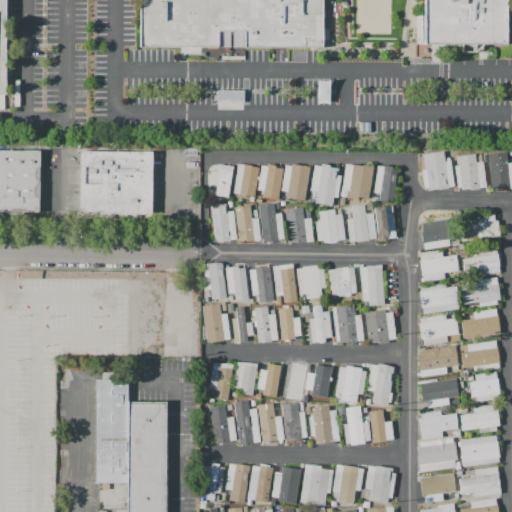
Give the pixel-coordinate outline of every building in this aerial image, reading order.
[(140,0),(140,47),(178,48),(191,48),(220,48),(220,32),(247,33),(246,48),(250,48),(318,48),(324,48),(324,0),(140,0)] [(426,0),(427,45),(434,45),(455,46),(509,46),(509,0),(426,0)] [(0,149),(41,150),(40,213),(24,213),(24,215),(0,214),(0,149)] [(423,154),(443,151),(445,161),(449,161),(453,187),(429,191),(428,188),(425,189),(422,170),(425,170),(423,154)] [(511,188),(492,191),(488,154),(505,151),(507,163),(511,163),(511,188)] [(77,153),(149,153),(148,216),(132,215),(132,218),(93,217),(93,215),(77,215),(77,153)] [(461,190),(461,187),(458,188),(455,167),(457,166),(456,156),(474,154),(475,163),(482,162),(486,186),(479,187),(479,189),(471,191),(471,188),(461,190)] [(315,203),(317,191),(310,190),(314,165),(320,166),(321,163),(330,165),(329,167),(338,168),(337,175),(340,175),(336,198),(333,197),(332,205),(315,203)] [(234,166),(229,197),(215,194),(216,187),(209,186),(213,165),(220,164),(234,166)] [(232,193),(237,164),(259,168),(254,197),(232,193)] [(262,190),(261,197),(277,199),(282,167),(260,164),(256,189),(262,190)] [(291,164),(310,167),(304,201),(286,198),(287,192),(280,191),(285,165),(291,166),(291,164)] [(372,166),(367,199),(359,197),(358,200),(348,198),(349,191),(341,190),(345,164),(352,165),(352,164),(362,165),(362,164),(372,166)] [(393,202),(378,199),(379,194),(373,193),(377,166),(383,167),(384,165),(390,166),(398,172),(393,202)] [(210,205),(226,203),(228,211),(233,211),(237,239),(214,242),(210,205)] [(259,205),(275,203),(276,209),(280,209),(281,217),(284,240),(264,242),(259,205)] [(350,242),(347,219),(352,219),(350,206),(364,204),(365,213),(372,213),(375,239),(350,242)] [(238,240),(234,207),(250,205),(252,218),(257,217),(260,239),(246,241),(246,239),(238,240)] [(374,207),(391,205),(395,238),(378,240),(374,207)] [(289,243),(285,209),(302,207),(304,219),(310,218),(313,240),(306,241),(289,243)] [(319,211),(335,209),(336,214),(341,213),(344,240),(323,243),(322,240),(316,241),(314,221),(320,220),(319,211)] [(497,220),(500,235),(462,241),(460,226),(469,225),(468,217),(494,213),(495,221),(497,220)] [(421,222),(454,217),(457,238),(448,239),(449,245),(425,249),(421,222)] [(497,247),(501,273),(476,277),(475,270),(464,272),(462,259),(474,258),(472,250),(497,247)] [(456,255),(459,270),(443,273),(444,278),(424,281),(423,276),(421,276),(418,262),(421,261),(420,256),(442,252),(443,258),(456,255)] [(226,298),(211,300),(210,290),(204,291),(201,264),(221,262),(226,298)] [(293,264),(297,302),(282,303),(282,295),(275,296),(272,266),(293,264)] [(302,267),(323,264),(326,288),(320,288),(321,296),(306,298),(306,294),(299,295),(296,269),(302,268),(302,267)] [(245,267),(249,298),(235,300),(235,293),(229,294),(225,267),(238,265),(238,268),(245,267)] [(383,305),(369,306),(369,300),(361,301),(359,267),(366,266),(381,265),(383,305)] [(269,267),(274,301),(259,303),(258,294),(251,295),(248,270),(269,267)] [(353,267),(355,295),(331,296),(329,269),(353,267)] [(497,278),(500,299),(496,300),(497,304),(479,307),(478,302),(464,304),(462,289),(472,288),(471,282),(497,278)] [(419,286),(445,282),(446,287),(455,286),(459,308),(423,314),(419,286)] [(201,306),(218,304),(220,314),(225,313),(226,321),(228,321),(230,340),(206,343),(201,306)] [(338,343),(338,340),(335,340),(331,307),(353,305),(355,316),(360,315),(363,340),(338,343)] [(234,343),(230,314),(235,314),(234,307),(243,306),(245,322),(250,321),(252,336),(247,336),(247,341),(234,343)] [(253,308),(266,306),(268,314),(274,313),(278,340),(258,343),(253,308)] [(282,343),(277,308),(291,306),(292,318),(299,317),(302,338),(295,339),(295,341),(282,343)] [(312,307),(321,306),(321,311),(327,310),(331,337),(325,338),(325,341),(311,343),(307,319),(314,318),(312,307)] [(364,312),(384,309),(385,313),(392,312),(395,340),(368,344),(364,312)] [(498,336),(477,339),(476,334),(463,336),(461,320),(471,318),(470,312),(494,309),(495,315),(496,315),(499,330),(497,331),(498,336)] [(456,318),(458,333),(445,336),(447,343),(425,346),(423,339),(420,339),(418,324),(420,323),(420,319),(444,315),(445,319),(456,318)] [(462,368),(459,353),(466,352),(465,345),(495,340),(499,366),(472,371),(471,366),(462,368)] [(416,350),(455,344),(458,365),(446,367),(447,372),(422,376),(421,370),(419,371),(416,350)] [(237,362),(257,364),(252,396),(239,394),(240,389),(233,388),(237,362)] [(285,398),(286,390),(281,389),(286,362),(306,363),(300,400),(285,398)] [(227,401),(214,399),(215,389),(209,388),(213,363),(232,364),(227,401)] [(370,364),(377,365),(378,363),(395,368),(394,373),(392,373),(387,405),(370,402),(372,391),(366,390),(370,364)] [(261,364),(280,367),(275,397),(262,395),(263,386),(257,385),(261,364)] [(308,367),(316,368),(316,365),(325,366),(325,367),(331,368),(327,392),(322,391),(320,403),(311,401),(312,397),(308,396),(309,389),(305,388),(308,367)] [(335,392),(339,367),(345,368),(346,366),(362,368),(361,371),(365,372),(362,394),(358,394),(356,402),(340,399),(341,393),(335,392)] [(496,371),(500,399),(476,403),(476,397),(471,398),(469,383),(476,382),(475,375),(496,371)] [(97,380),(128,380),(129,402),(167,403),(167,511),(129,511),(129,482),(97,483),(97,380)] [(456,397),(442,399),(443,406),(422,410),(421,402),(419,403),(418,395),(421,394),(420,389),(447,384),(448,389),(455,388),(456,397)] [(233,402),(247,400),(249,409),(255,408),(260,443),(238,445),(233,402)] [(261,441),(257,405),(273,403),(275,417),(281,416),(283,439),(261,441)] [(280,405),(297,403),(298,412),(304,411),(307,436),(301,437),(302,439),(285,441),(280,405)] [(209,407),(224,405),(225,418),(233,417),(236,440),(214,443),(209,407)] [(315,444),(314,436),(309,437),(307,417),(311,416),(310,408),(328,405),(329,410),(336,409),(340,441),(315,444)] [(461,430),(460,415),(474,413),(473,407),(491,405),(492,411),(497,411),(499,425),(496,426),(496,431),(477,434),(476,428),(461,430)] [(345,408),(360,406),(362,423),(368,422),(370,441),(364,442),(365,443),(350,445),(350,443),(344,444),(341,425),(347,424),(345,408)] [(373,443),(369,412),(382,410),(384,422),(391,421),(393,440),(373,443)] [(419,418),(421,418),(420,413),(441,411),(441,415),(456,413),(458,430),(441,432),(442,437),(422,440),(419,418)] [(495,435),(499,461),(463,466),(459,440),(495,435)] [(455,466),(419,472),(416,456),(418,456),(417,446),(419,446),(418,443),(452,437),(452,442),(454,441),(457,460),(454,461),(455,466)] [(212,463),(219,464),(219,466),(222,467),(218,494),(215,493),(214,494),(218,495),(217,501),(206,500),(212,463)] [(228,464),(249,467),(244,502),(229,500),(231,490),(225,489),(228,464)] [(299,502),(305,464),(321,466),(321,468),(333,470),(329,493),(326,493),(324,506),(299,502)] [(247,498),(252,465),(259,467),(259,466),(272,468),(267,502),(247,498)] [(275,465),(300,468),(296,494),(291,494),(290,505),(277,503),(278,492),(271,491),(275,465)] [(336,465),(363,469),(360,491),(354,490),(352,504),(337,501),(339,492),(332,491),(336,465)] [(370,500),(371,490),(364,489),(367,465),(374,466),(392,468),(391,473),(395,474),(392,498),(388,497),(387,502),(370,500)] [(460,494),(457,479),(475,476),(474,470),(496,466),(500,492),(475,496),(474,492),(460,494)] [(419,477),(454,472),(457,492),(442,494),(443,500),(424,503),(423,497),(422,497),(419,477)] [(495,498),(497,511),(459,511),(459,510),(471,508),(470,502),(495,498)] [(454,511),(418,511),(418,510),(438,507),(437,504),(453,502),(454,511)]
